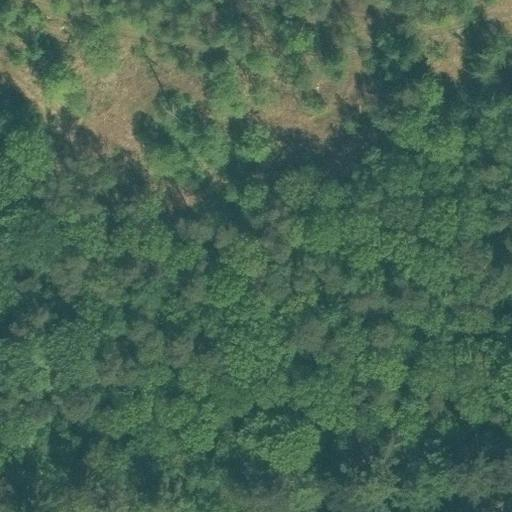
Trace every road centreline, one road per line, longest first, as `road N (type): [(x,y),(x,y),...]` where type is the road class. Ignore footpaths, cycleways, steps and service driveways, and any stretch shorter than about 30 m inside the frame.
road 1 (track): [(26,0),(233,53),(511,13)]
road 2 (unclassified): [(511,494),(324,511)]
